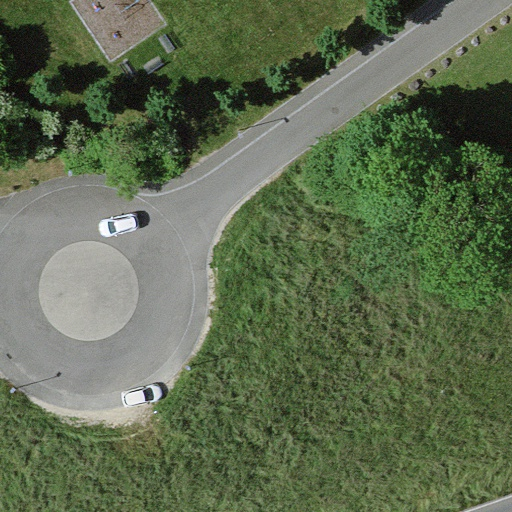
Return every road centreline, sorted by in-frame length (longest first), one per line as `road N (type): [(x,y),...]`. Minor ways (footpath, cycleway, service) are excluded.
road 1 (residential): [(471,0),(146,230)]
road 2 (residential): [(10,253),(4,308),(33,354),(58,368),(113,368),(138,355),(168,308),(162,253),(146,230)]
road 3 (residential): [(146,230),(124,214),(72,206),(25,231),(10,253)]
